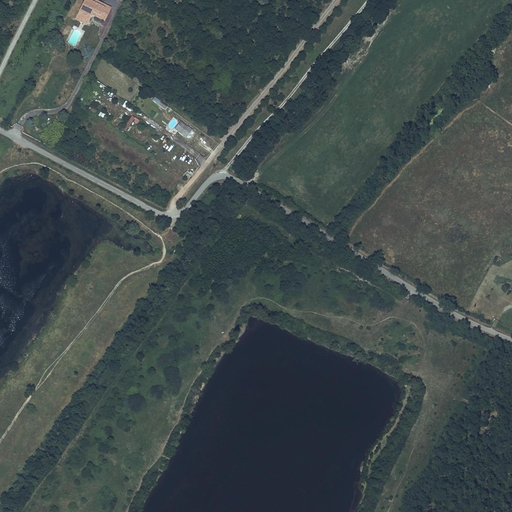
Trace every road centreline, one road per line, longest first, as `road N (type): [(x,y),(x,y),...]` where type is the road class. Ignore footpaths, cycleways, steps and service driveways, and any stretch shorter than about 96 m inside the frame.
road 1 (residential): [(236,179),(511,339)]
road 2 (track): [(0,440),(126,277),(163,259),(171,213)]
road 3 (residential): [(236,179),(205,182),(182,210),(155,210),(0,126)]
road 4 (track): [(0,172),(14,163),(47,167),(165,234)]
